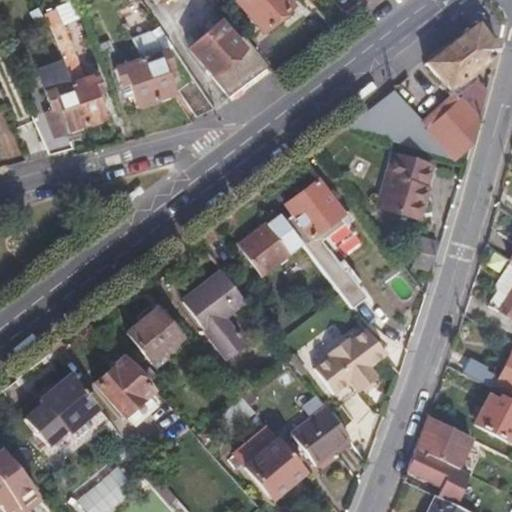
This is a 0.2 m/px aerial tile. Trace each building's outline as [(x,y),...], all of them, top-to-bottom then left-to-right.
[(262,35),(292,10),(283,0),(243,0),(238,5),(262,35)] [(77,19),(68,2),(53,9),(61,27),(77,19)] [(45,24),(40,15),(37,9),(28,14),(36,29),(45,24)] [(74,85),(88,126),(105,120),(98,94),(104,92),(99,76),(87,80),(61,27),(53,9),(40,15),(45,24),(53,40),(74,85)] [(231,100),(270,68),(253,48),(233,22),(223,30),(221,29),(191,53),(231,100)] [(477,24),(425,64),(447,92),(417,125),(458,162),(468,152),(485,91),(469,76),(495,56),(496,48),(477,24)] [(144,61),(157,102),(177,96),(169,71),(174,69),(169,52),(174,50),(159,28),(135,44),(140,53),(144,61)] [(270,68),(273,72),(285,63),(265,39),(253,48),(270,68)] [(65,133),(88,126),(74,85),(53,40),(32,47),(54,109),(34,118),(52,157),(73,148),(65,133)] [(103,57),(113,52),(108,41),(99,46),(103,57)] [(139,108),(157,102),(144,61),(140,53),(133,55),(136,63),(118,69),(123,85),(131,83),(139,108)] [(199,120),(215,110),(196,82),(181,92),(199,120)] [(432,169),(392,158),(387,177),(391,179),(381,213),(417,223),(432,169)] [(291,217),(283,222),(292,233),(299,243),(310,235),(338,214),(331,204),(335,199),(330,190),(324,194),(316,183),(284,206),(291,217)] [(218,222),(203,234),(219,255),(234,245),(218,222)] [(299,243),(292,233),(278,242),(268,226),(240,246),(260,274),(300,245),(299,243)] [(427,269),(437,238),(420,233),(410,263),(427,269)] [(332,265),(310,235),(299,243),(300,245),(321,273),(332,265)] [(321,273),(352,314),(366,303),(336,262),(332,265),(321,273)] [(511,270),(506,267),(495,286),(493,296),(486,307),(511,321),(511,270)] [(251,302),(228,268),(188,297),(231,354),(252,339),(234,315),(251,302)] [(160,304),(127,331),(151,359),(184,332),(160,304)] [(373,376),(366,366),(382,354),(372,341),(363,328),(346,341),(344,338),(324,353),(326,355),(310,367),(329,394),(346,381),(353,391),(373,376)] [(127,353),(99,375),(126,409),(155,386),(127,353)] [(467,361),(460,372),(492,389),(495,385),(511,394),(511,353),(498,378),(467,361)] [(106,404),(79,370),(47,394),(74,428),(106,404)] [(511,432),(511,400),(509,399),(507,403),(493,396),(491,399),(482,395),(475,407),(470,405),(464,415),(469,418),(466,422),(507,442),(511,432)] [(180,417),(163,398),(144,415),(160,434),(180,417)] [(316,468),(351,445),(326,409),(291,432),(316,468)] [(428,417),(415,450),(459,471),(473,439),(428,417)] [(269,500),(304,474),(266,424),(231,449),(269,500)] [(0,504),(5,511),(25,511),(42,501),(4,444),(0,446),(0,504)] [(415,450),(406,473),(440,489),(436,497),(453,505),(457,497),(467,475),(459,471),(415,450)] [(83,511),(108,511),(133,499),(118,471),(74,494),(83,511)] [(430,494),(422,511),(461,511),(462,510),(453,505),(436,497),(430,494)]
